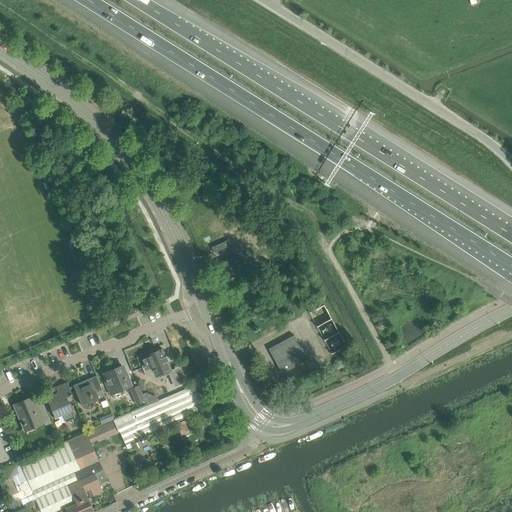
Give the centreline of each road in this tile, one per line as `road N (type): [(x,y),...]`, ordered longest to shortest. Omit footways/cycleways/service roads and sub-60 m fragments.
road 1 (motorway): [(89,0),(511,266)]
road 2 (motorway): [(511,236),(136,0)]
road 3 (tertiary): [(206,307),(153,192),(117,144),(75,101),(0,49)]
road 4 (unclassified): [(511,165),(468,128),(261,0)]
road 5 (tertiary): [(295,423),(511,310)]
road 6 (residential): [(0,392),(206,307)]
road 7 (residential): [(110,511),(243,451),(260,429)]
